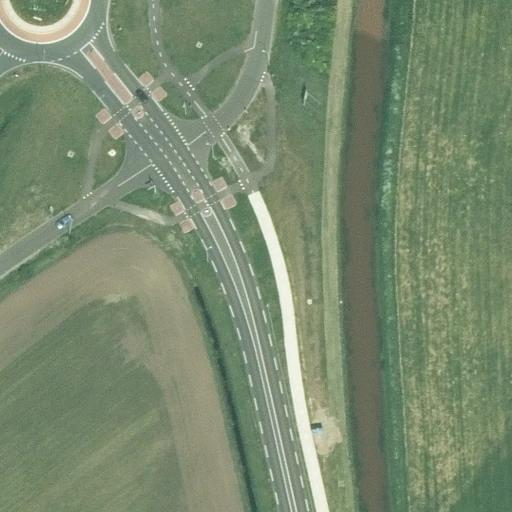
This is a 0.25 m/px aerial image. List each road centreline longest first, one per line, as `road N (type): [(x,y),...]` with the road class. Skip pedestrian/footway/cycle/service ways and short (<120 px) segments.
road 1 (tertiary): [(292,511),(243,301)]
road 2 (tertiary): [(157,162),(0,266)]
road 3 (unclassified): [(264,0),(249,84),(230,112),(178,148)]
road 4 (tertiary): [(243,301),(229,240),(178,148)]
road 5 (tertiary): [(157,162),(243,301)]
road 6 (tertiary): [(178,148),(92,25)]
road 7 (tertiary): [(57,53),(83,72),(157,162)]
